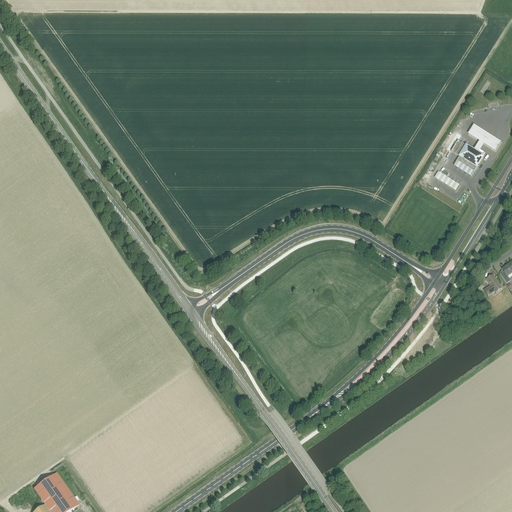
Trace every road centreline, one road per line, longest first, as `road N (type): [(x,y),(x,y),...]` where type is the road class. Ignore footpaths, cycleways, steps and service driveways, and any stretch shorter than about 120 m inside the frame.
road 1 (primary): [(186,307),(0,44)]
road 2 (primary): [(323,498),(192,314)]
road 3 (primary): [(411,265),(360,234),(327,228),(285,243),(219,290)]
road 4 (primary): [(305,420),(381,364),(444,286)]
road 5 (primary): [(432,284),(367,365),(305,420)]
road 6 (primary): [(175,511),(305,420)]
road 7 (secondary): [(511,158),(437,276)]
road 8 (secondary): [(444,286),(511,175)]
